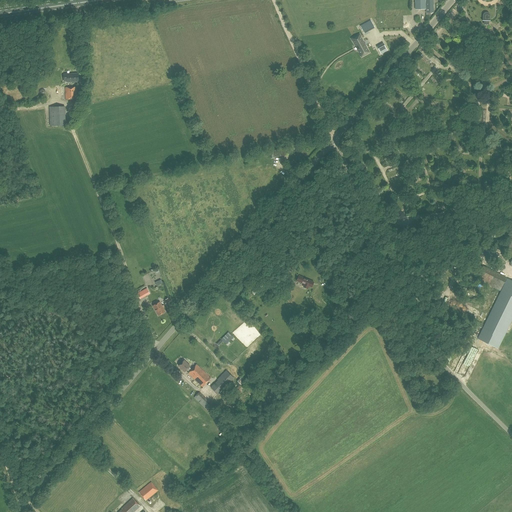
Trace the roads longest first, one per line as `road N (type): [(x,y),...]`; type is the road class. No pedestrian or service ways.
road 1 (unclassified): [(18,511),(334,139)]
road 2 (unclassified): [(511,430),(430,343),(334,139)]
road 3 (unclassified): [(334,139),(454,0)]
road 4 (track): [(334,139),(274,0)]
road 5 (unknown): [(411,304),(442,295),(465,264),(511,273)]
